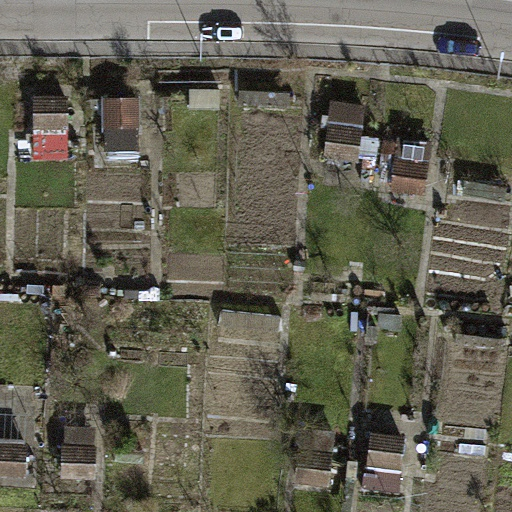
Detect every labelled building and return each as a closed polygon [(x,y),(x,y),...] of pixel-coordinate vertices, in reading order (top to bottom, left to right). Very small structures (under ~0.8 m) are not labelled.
[(222,105),(221,85),(185,87),(186,106),(222,105)] [(291,104),(292,90),(241,87),(241,102),(291,104)] [(71,153),(70,91),(36,92),(37,153),(71,153)] [(170,129),(169,92),(103,93),(104,150),(144,149),(144,129),(170,129)] [(323,151),(360,156),(367,103),(331,98),(323,151)] [(390,183),(425,190),(434,139),(400,132),(390,183)] [(507,201),(510,181),(465,176),(463,195),(507,201)] [(281,327),(281,311),(226,309),(226,325),(281,327)] [(506,349),(508,337),(457,330),(456,343),(506,349)] [(62,475),(98,475),(99,422),(63,421),(62,475)] [(297,480),(330,484),(337,429),(304,425),(297,480)] [(367,483),(402,487),(410,432),(374,427),(367,483)] [(0,472),(25,475),(28,442),(0,439),(0,472)]
